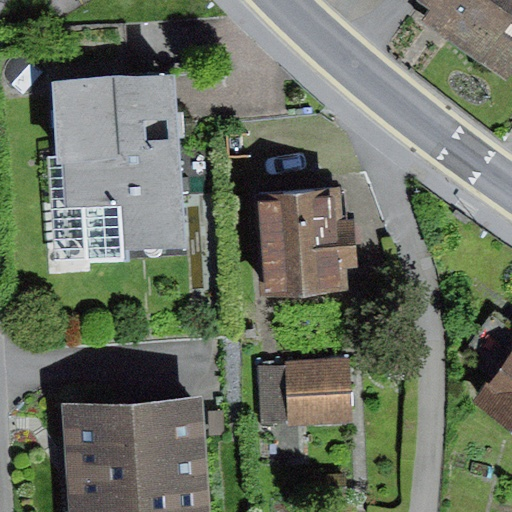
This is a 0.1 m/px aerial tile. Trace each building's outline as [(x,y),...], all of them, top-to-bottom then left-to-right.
[(511,25),(511,0),(431,0),(430,2),(419,16),(507,79),(511,72),(511,47),(501,40),(511,25)] [(185,86),(65,89),(70,262),(190,258),(185,86)] [(338,195),(255,203),(263,299),(348,292),(345,256),(360,254),(358,228),(341,229),(338,195)] [(353,362),(260,365),(262,425),(355,422),(353,362)] [(511,366),(487,403),(511,420),(511,366)] [(203,511),(199,411),(71,417),(74,511),(203,511)]
